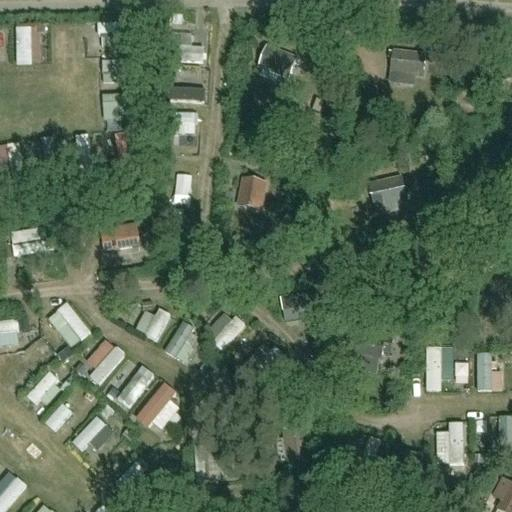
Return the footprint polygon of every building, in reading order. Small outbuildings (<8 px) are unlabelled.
[(211,45),(174,46),(174,69),(212,68),(211,45)] [(279,77),(289,81),(294,83),(303,60),(272,49),(260,79),(276,86),(279,77)] [(416,80),(425,81),(429,81),(431,57),(399,53),(396,77),(399,77),(398,85),(415,87),(416,80)] [(121,158),(133,158),(133,137),(121,137),(121,158)] [(401,179),(368,187),(374,212),(376,212),(377,216),(385,215),(384,209),(406,205),(401,179)] [(267,186),(266,186),(242,180),(237,209),(263,214),(267,186)] [(137,225),(100,232),(104,255),(141,249),(137,225)] [(45,230),(11,236),(15,263),(50,257),(45,230)] [(491,287),(486,300),(494,304),(511,319),(511,317),(511,287),(497,281),(494,287),(491,287)] [(75,307),(66,313),(87,347),(96,342),(75,307)] [(161,347),(180,324),(166,312),(146,334),(161,347)] [(218,345),(230,357),(254,334),(243,322),(218,345)] [(0,338),(25,335),(23,323),(0,326),(0,338)] [(77,352),(86,345),(73,329),(65,335),(77,352)] [(190,330),(174,358),(191,367),(206,339),(190,330)] [(375,339),(354,336),(349,358),(382,363),(387,337),(375,334),(375,339)] [(90,368),(97,376),(120,356),(113,348),(90,368)] [(119,353),(97,385),(110,393),(132,362),(119,353)] [(36,356),(18,374),(23,380),(42,361),(36,356)] [(29,386),(51,365),(46,359),(24,381),(29,386)] [(436,362),(438,399),(448,399),(447,361),(436,362)] [(487,398),(485,365),(475,366),(477,399),(487,398)] [(145,374),(126,392),(138,405),(157,386),(145,374)] [(32,400),(43,411),(67,388),(56,377),(32,400)] [(168,438),(185,412),(177,406),(182,398),(168,389),(146,423),(168,438)] [(51,428),(65,440),(81,421),(68,409),(51,428)] [(511,445),(511,418),(496,419),(498,446),(511,445)] [(90,457),(112,431),(102,422),(79,449),(90,457)] [(278,467),(288,465),(288,467),(310,465),(305,439),(309,438),(308,427),(300,427),(301,433),(283,434),(285,446),(274,448),(278,467)] [(468,427),(455,428),(455,436),(442,436),(443,466),(470,464),(468,427)] [(211,478),(210,451),(201,451),(202,478),(211,478)] [(392,457),(393,485),(425,483),(423,456),(392,457)] [(511,511),(511,484),(502,480),(492,500),(500,504),(496,511),(511,511)] [(30,511),(40,502),(32,493),(12,511),(30,511)]
